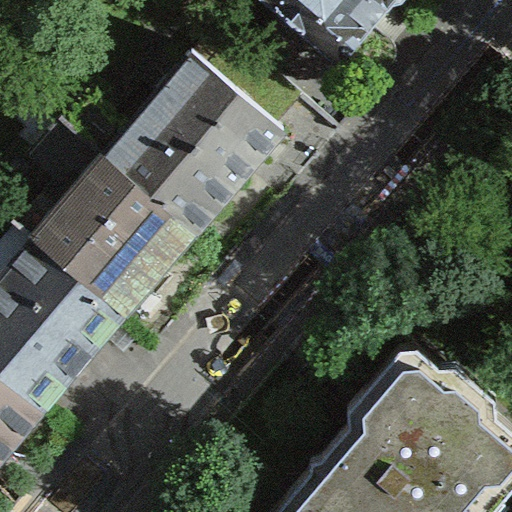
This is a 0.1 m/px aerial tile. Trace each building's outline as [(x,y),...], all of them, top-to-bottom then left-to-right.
[(272,0),(282,8),(278,13),(292,24),(296,20),(339,57),(352,42),(388,0),(391,0),(392,0),(272,0)] [(128,119),(93,89),(68,118),(194,226),(213,205),(259,152),(261,153),(280,132),(278,130),(284,123),(276,116),(300,87),(234,30),(209,58),(193,44),(128,119)] [(45,193),(42,190),(19,218),(124,308),(139,290),(194,226),(68,118),(60,111),(28,149),(59,175),(45,193)] [(12,212),(0,226),(0,264),(4,268),(0,272),(0,368),(42,404),(55,389),(124,308),(19,218),(12,212)] [(511,419),(498,407),(496,390),(457,356),(440,358),(417,338),(400,339),(347,401),(349,416),(337,430),(321,449),(311,452),(309,463),(291,484),(323,511),(467,511),(492,483),(503,493),(511,482),(511,419)] [(0,452),(42,404),(0,368),(0,452)] [(323,511),(291,484),(266,511),(323,511)]
